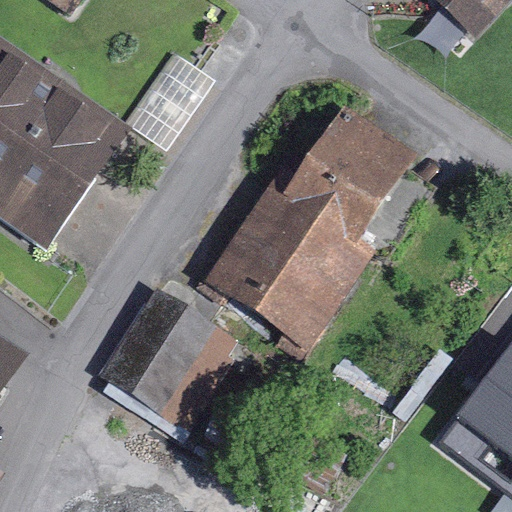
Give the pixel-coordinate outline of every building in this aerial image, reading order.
[(60,0),(85,17),(96,0),(60,0)] [(423,0),(471,44),(511,0),(423,0)] [(0,55),(0,207),(63,251),(148,130),(13,36),(0,55)] [(138,116),(181,136),(215,59),(172,40),(138,116)] [(364,107),(314,179),(390,230),(439,157),(364,107)] [(299,169),(221,283),(311,343),(326,353),(403,239),(390,230),(314,179),(299,169)] [(172,290),(116,377),(198,429),(253,341),(172,290)] [(0,432),(47,358),(0,327),(0,432)] [(511,349),(484,386),(437,449),(511,504),(511,349)]
